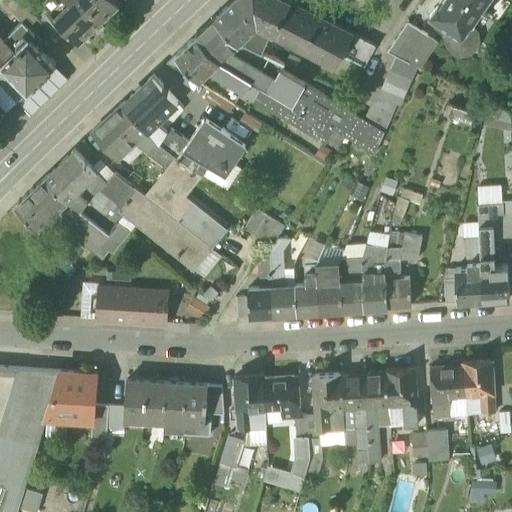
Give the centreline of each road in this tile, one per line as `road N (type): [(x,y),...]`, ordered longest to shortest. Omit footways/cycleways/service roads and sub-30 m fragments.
road 1 (residential): [(0,334),(199,347),(511,323)]
road 2 (secondary): [(0,184),(189,0)]
